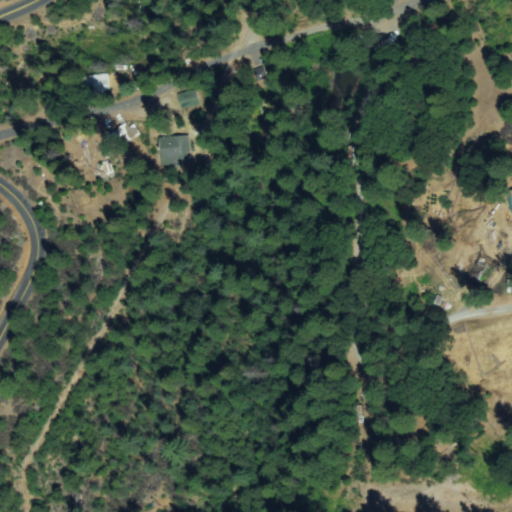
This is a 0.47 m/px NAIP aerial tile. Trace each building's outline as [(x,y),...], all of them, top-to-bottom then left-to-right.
[(256,72),(264,68),(268,78),(260,82),(256,72)] [(83,78),(108,75),(109,89),(85,92),(83,78)] [(198,92),(198,103),(180,105),(180,94),(198,92)] [(395,107),(381,128),(367,120),(381,98),(395,107)] [(113,145),(109,132),(133,125),(136,138),(113,145)] [(189,162),(163,163),(162,139),(189,138),(189,162)] [(474,258),(487,261),(481,286),(469,283),(474,258)]
